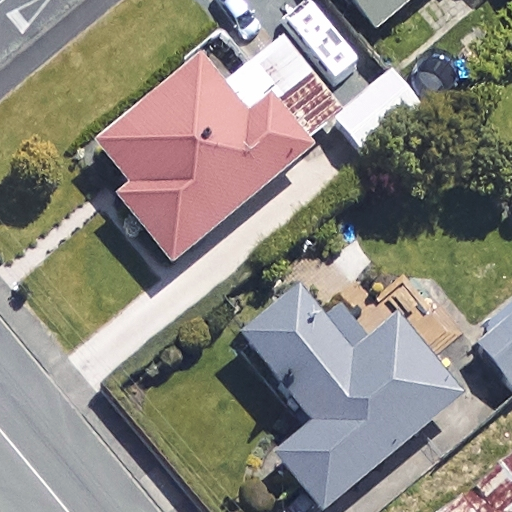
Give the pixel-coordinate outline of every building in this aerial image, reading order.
[(511,0),(337,0),(369,39),(415,0),(509,0),(511,3),(511,0)] [(109,202),(164,268),(312,145),(302,134),(333,108),(277,41),(218,90),(192,59),(86,147),(122,190),(109,202)] [(421,114),(384,73),(328,123),(365,164),(421,114)] [(345,361),(290,293),(231,340),(304,430),(267,461),(308,511),(321,511),(452,406),(388,326),(345,361)] [(511,320),(473,354),(511,399),(511,320)] [(511,511),(511,457),(438,511),(511,511)]
